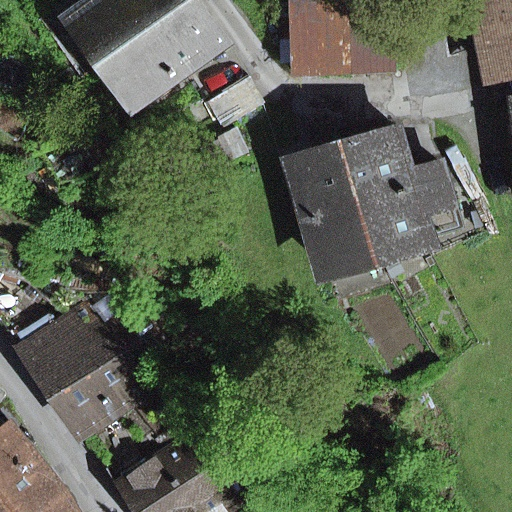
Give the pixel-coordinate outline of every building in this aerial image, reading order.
[(100,0),(72,20),(105,65),(194,0),(100,0)] [(211,16),(198,0),(194,0),(105,65),(137,111),(231,44),(211,16)] [(353,71),(395,68),(390,0),(348,0),(349,2),(353,71)] [(511,0),(479,0),(495,77),(511,73),(511,0)] [(295,4),(297,74),(353,71),(349,2),(295,4)] [(264,105),(251,79),(223,91),(225,94),(212,103),(225,128),(264,105)] [(430,243),(428,238),(410,177),(395,128),(377,134),(347,142),(352,160),(380,257),(430,243)] [(83,138),(48,158),(58,175),(93,155),(83,138)] [(330,272),(380,257),(352,160),(347,142),(294,158),(330,272)] [(410,177),(428,238),(463,227),(443,167),(410,177)] [(32,361),(85,438),(176,375),(121,300),(32,361)] [(171,451),(190,438),(178,422),(159,435),(171,451)] [(231,511),(260,492),(210,423),(190,438),(171,451),(124,485),(143,511),(231,511)] [(0,438),(0,511),(78,511),(68,494),(13,427),(0,438)]
